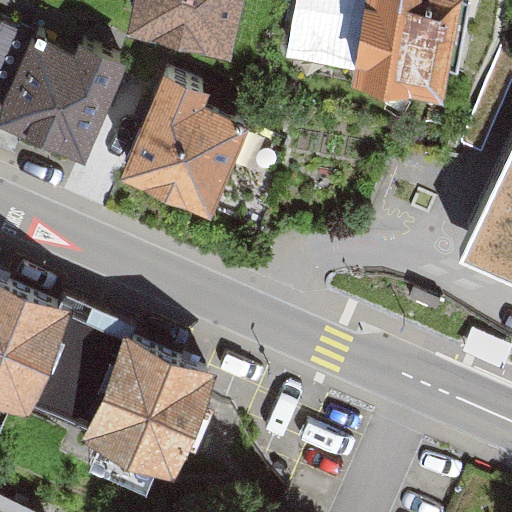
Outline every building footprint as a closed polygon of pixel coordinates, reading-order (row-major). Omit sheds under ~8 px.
[(232,0),(119,0),(116,16),(223,41),(232,0)] [(446,78),(458,0),(287,0),(280,51),(446,78)] [(50,34),(0,11),(0,113),(75,146),(116,53),(68,31),(61,47),(47,40),(50,34)] [(201,81),(154,63),(112,171),(248,224),(283,134),(194,99),(201,81)] [(511,134),(460,247),(511,270),(511,134)] [(0,355),(163,429),(174,406),(185,411),(197,384),(188,381),(197,363),(102,320),(107,310),(75,296),(71,307),(0,275),(0,355)]
